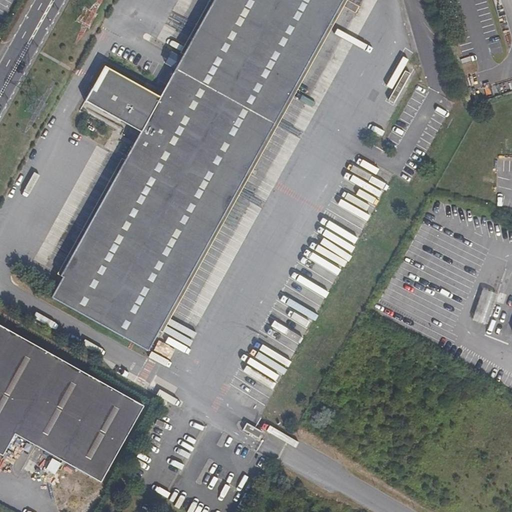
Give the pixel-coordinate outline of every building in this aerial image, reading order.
[(214,0),(183,57),(281,112),(343,0),(214,0)] [(141,132),(61,277),(64,278),(52,298),(149,351),(281,112),(183,57),(160,98),(110,70),(98,92),(93,89),(86,102),(91,105),(141,132)] [(93,89),(98,92),(110,70),(105,67),(93,89)] [(0,453),(5,456),(17,434),(102,482),(106,476),(122,448),(146,406),(0,324),(0,453)] [(244,430),(260,439),(264,432),(248,423),(244,430)]
